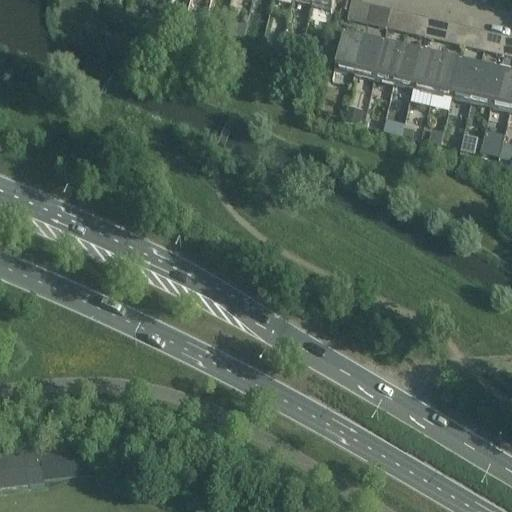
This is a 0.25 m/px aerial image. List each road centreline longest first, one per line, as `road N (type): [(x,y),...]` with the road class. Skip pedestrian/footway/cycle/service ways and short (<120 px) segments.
road 1 (primary): [(511,474),(195,278),(0,194)]
road 2 (primary): [(0,267),(261,384),(481,511)]
road 3 (residential): [(511,26),(394,0)]
